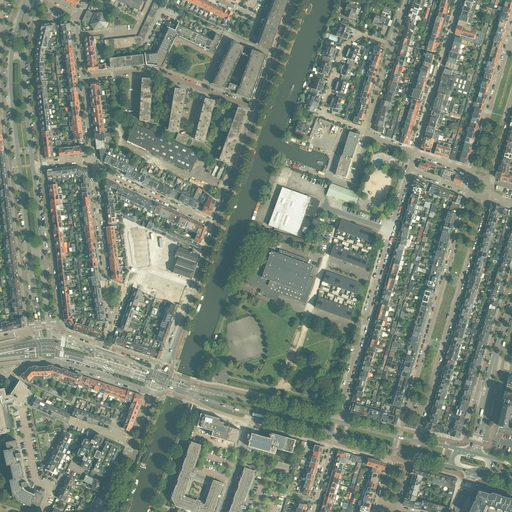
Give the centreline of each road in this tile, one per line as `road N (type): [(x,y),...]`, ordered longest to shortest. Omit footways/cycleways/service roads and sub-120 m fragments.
road 1 (residential): [(337,422),(409,168)]
road 2 (residential): [(423,412),(485,196)]
road 3 (residential): [(466,191),(406,407)]
road 4 (tertiary): [(11,56),(28,253)]
road 5 (residential): [(366,131),(321,111),(344,43),(363,34),(391,48)]
road 6 (residential): [(415,153),(460,0)]
road 7 (residential): [(92,167),(113,318)]
road 8 (residential): [(92,167),(216,225)]
road 9 (secondary): [(337,422),(205,390)]
road 10 (residential): [(509,45),(470,174)]
road 11 (residential): [(216,225),(258,110)]
